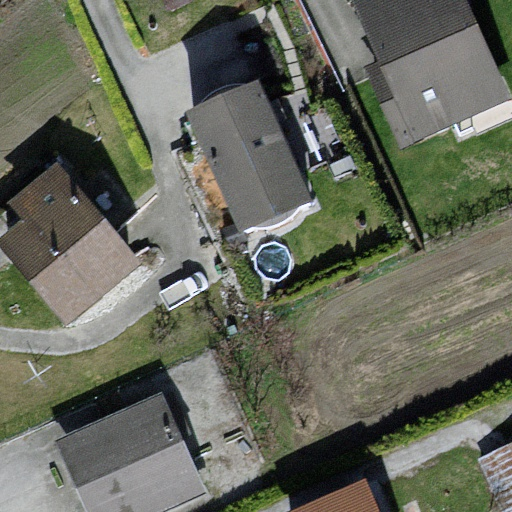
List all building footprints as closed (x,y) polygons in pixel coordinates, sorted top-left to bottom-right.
[(458,0),(345,0),(381,113),(367,123),(399,157),(502,105),(458,0)] [(257,91),(188,115),(231,242),(306,206),(257,91)] [(50,179),(3,215),(16,234),(0,243),(0,258),(62,337),(136,271),(50,179)] [(172,399),(53,443),(82,511),(175,511),(206,499),(172,399)] [(379,511),(368,484),(300,511),(379,511)]
